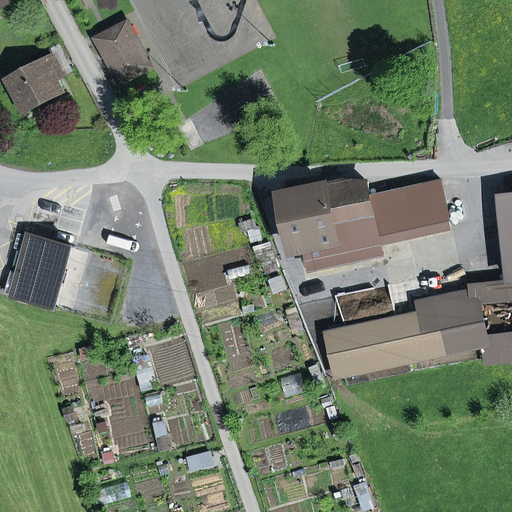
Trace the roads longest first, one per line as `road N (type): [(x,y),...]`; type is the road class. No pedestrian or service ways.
road 1 (unclassified): [(511,162),(140,173)]
road 2 (residential): [(140,173),(254,511)]
road 3 (residential): [(51,0),(140,173)]
road 4 (track): [(454,165),(440,0)]
road 5 (residential): [(140,173),(3,190)]
